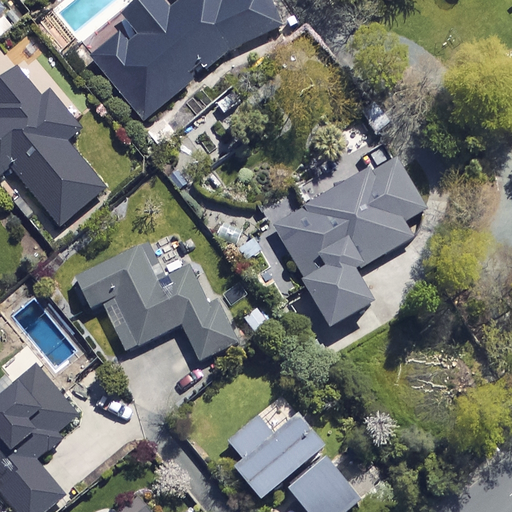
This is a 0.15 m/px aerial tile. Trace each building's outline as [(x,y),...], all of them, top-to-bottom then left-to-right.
[(120,31),(89,55),(143,121),(231,50),(285,26),(272,0),(179,0),(171,7),(165,0),(135,0),(121,12),(138,33),(129,42),(120,31)] [(42,100),(17,69),(0,83),(0,176),(10,168),(60,229),(106,191),(67,143),(81,132),(49,93),(42,100)] [(426,212),(395,158),(274,227),(305,282),(301,284),(328,331),(373,305),(355,273),(412,240),(403,225),(426,212)] [(160,281),(144,248),(77,280),(91,310),(103,305),(126,353),(182,327),(199,363),(237,345),(217,304),(208,308),(189,267),(160,281)] [(0,399),(0,490),(17,511),(47,511),(65,498),(34,460),(80,422),(37,369),(0,399)] [(288,427),(272,409),(231,445),(245,462),(234,471),(261,502),(323,449),(297,418),(288,427)] [(348,511),(359,504),(326,461),(288,490),(305,511),(348,511)] [(149,511),(140,501),(126,511),(106,511),(100,505),(92,511),(149,511)]
